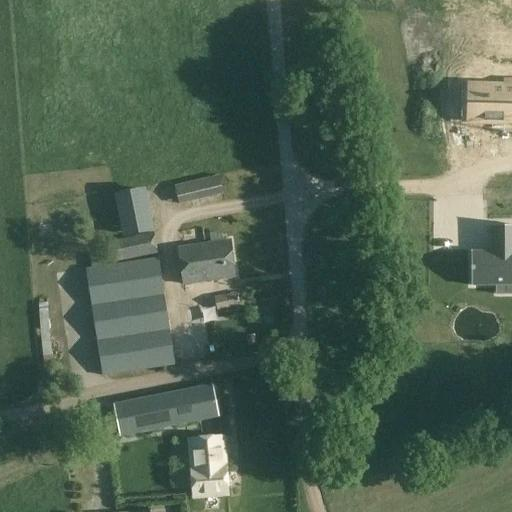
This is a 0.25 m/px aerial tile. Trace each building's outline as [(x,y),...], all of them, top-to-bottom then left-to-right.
[(473,88),(472,118),(511,118),(511,80),(506,81),(505,88),(473,88)] [(180,205),(223,195),(218,175),(175,186),(180,205)] [(155,230),(146,189),(114,195),(123,237),(155,230)] [(491,252),(470,252),(471,286),(505,286),(505,294),(511,294),(511,225),(490,226),(491,252)] [(113,263),(157,254),(153,234),(109,243),(113,263)] [(236,276),(231,240),(180,248),(185,284),(236,276)] [(176,367),(158,260),(87,271),(102,377),(176,367)] [(236,293),(214,297),(217,311),(239,306),(236,293)] [(212,385),(114,405),(120,436),(218,417),(212,385)] [(228,496),(225,467),(224,457),(228,454),(227,444),(223,442),(222,439),(190,443),(196,500),(228,496)] [(128,459),(112,459),(114,484),(130,484),(128,459)]
